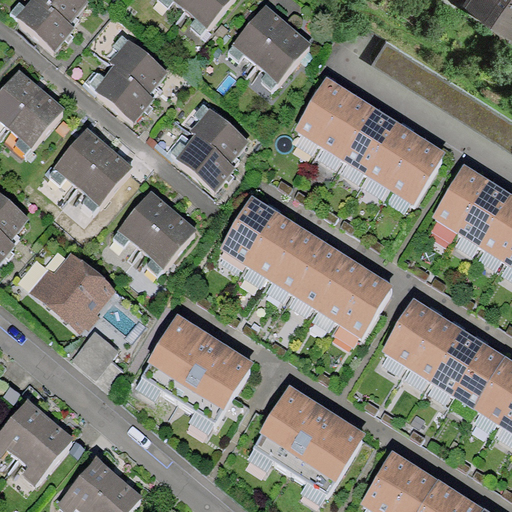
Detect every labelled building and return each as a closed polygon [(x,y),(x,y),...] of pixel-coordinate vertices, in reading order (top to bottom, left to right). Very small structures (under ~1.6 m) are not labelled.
[(89,11),(74,0),(36,0),(34,2),(38,5),(73,32),(89,11)] [(204,0),(167,0),(166,1),(188,19),(204,0)] [(240,1),(239,0),(204,0),(188,19),(209,38),(240,1)] [(511,0),(469,0),(468,2),(511,30),(511,0)] [(73,32),(38,5),(19,29),(58,59),(76,35),(73,32)] [(289,38),(268,20),(237,57),(258,75),(289,38)] [(311,57),(289,38),(258,75),(280,93),(311,57)] [(168,81),(130,51),(113,72),(117,75),(152,102),(168,81)] [(152,102),(117,75),(98,98),(137,129),(155,105),(152,102)] [(42,99),(21,81),(0,105),(0,126),(11,136),(42,99)] [(325,158),(356,111),(334,96),(303,143),(325,158)] [(64,118),(42,99),(11,136),(33,154),(64,118)] [(347,172),(378,125),(356,111),(325,158),(347,172)] [(250,152),(212,122),(195,143),(199,145),(234,173),(250,152)] [(369,187),(400,140),(378,125),(347,172),(369,187)] [(110,158),(89,140),(58,176),(79,195),(110,158)] [(391,201),(422,154),(400,140),(369,187),(391,201)] [(234,173),(199,145),(180,169),(219,200),(237,176),(234,173)] [(445,169),(422,154),(391,201),(414,216),(445,169)] [(132,176),(110,158),(79,195),(101,213),(132,176)] [(464,243),(495,196),(473,182),(442,229),(464,243)] [(487,258),(511,219),(511,206),(495,196),(464,243),(487,258)] [(30,226),(0,202),(0,235),(14,247),(30,226)] [(173,220),(151,202),(120,238),(142,257),(173,220)] [(252,277),(283,229),(261,215),(230,262),(252,277)] [(509,272),(511,267),(511,219),(487,258),(509,272)] [(194,238),(173,220),(142,257),(163,275),(194,238)] [(274,291),(305,244),(283,229),(252,277),(274,291)] [(14,247),(0,235),(0,272),(17,249),(14,247)] [(296,305),(327,258),(305,244),(274,291),(296,305)] [(318,320),(349,273),(327,258),(296,305),(318,320)] [(114,299),(72,265),(59,280),(51,273),(32,296),(82,337),(114,299)] [(372,288),(349,273),(318,320),(341,335),(372,288)] [(395,303),(372,288),(341,335),(364,350),(395,303)] [(412,378),(443,331),(421,316),(390,363),(412,378)] [(434,392),(465,345),(443,331),(412,378),(434,392)] [(253,379),(179,333),(144,388),(218,434),(253,379)] [(456,407),(487,360),(465,345),(434,392),(456,407)] [(478,421),(509,374),(487,360),(456,407),(478,421)] [(511,418),(511,375),(509,374),(478,421),(501,436),(511,418)] [(365,452),(291,406),(257,462),(330,508),(365,452)] [(54,432),(31,412),(0,447),(0,452),(21,471),(54,432)] [(511,443),(511,418),(501,436),(511,443)] [(81,455),(54,432),(21,471),(47,493),(81,455)] [(101,511),(122,489),(99,468),(65,507),(71,511),(101,511)] [(405,511),(424,484),(401,469),(373,511),(405,511)] [(436,511),(446,498),(424,484),(405,511),(436,511)] [(141,511),(145,508),(122,489),(101,511),(141,511)] [(466,511),(446,498),(436,511),(466,511)]
